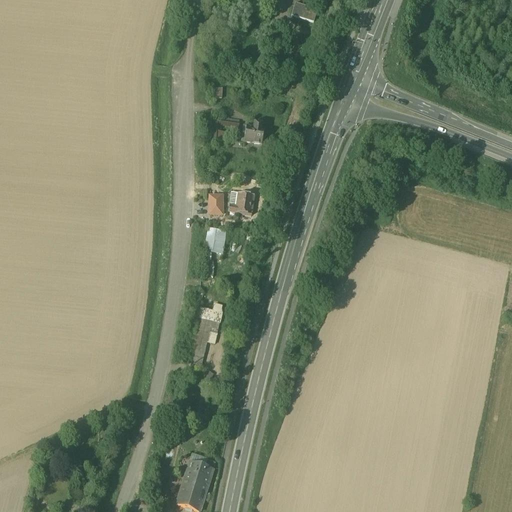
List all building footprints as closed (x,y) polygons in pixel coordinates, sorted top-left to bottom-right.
[(317,12),(295,5),(291,18),(313,24),(317,12)] [(231,122),(214,120),(212,142),(223,143),(224,134),(220,134),(221,127),(230,128),(231,122)] [(265,131),(245,128),(243,144),(261,147),(262,139),(264,140),(265,131)] [(254,197),(238,195),(231,194),(229,207),(228,214),(235,215),(251,217),(254,197)] [(222,198),(210,198),(210,216),(222,216),(222,198)] [(224,234),(208,231),(205,252),(221,255),(224,234)] [(221,308),(215,307),(213,313),(214,313),(212,322),(219,324),(221,315),(221,308)] [(213,313),(199,310),(187,360),(202,363),(212,322),(214,313),(213,313)] [(198,511),(214,471),(191,463),(175,507),(190,511),(198,511)]
